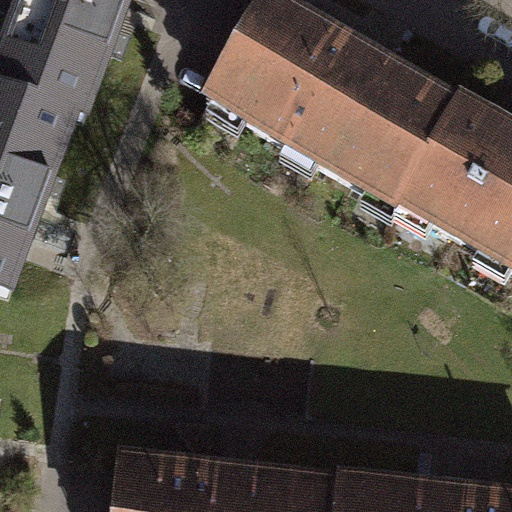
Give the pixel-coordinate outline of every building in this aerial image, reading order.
[(20,0),(0,52),(0,95),(84,129),(92,132),(144,0),(20,0)] [(457,123),(265,15),(199,131),(391,240),(395,233),(457,123)] [(0,304),(13,309),(84,129),(0,95),(0,304)] [(511,144),(462,116),(457,123),(395,233),(511,298),(511,144)] [(332,511),(334,497),(116,476),(113,511),(332,511)] [(511,511),(511,506),(335,490),(334,497),(332,511),(511,511)]
